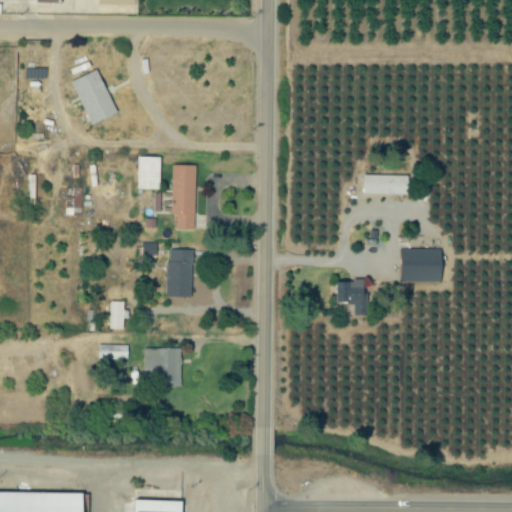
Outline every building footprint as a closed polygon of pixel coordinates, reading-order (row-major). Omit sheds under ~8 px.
[(116,113),(96,69),(70,81),(90,125),(116,113)] [(159,190),(160,157),(137,157),(136,189),(159,190)] [(175,229),(194,230),(196,166),(172,165),(171,216),(175,216),(175,229)] [(407,176),(362,175),(362,194),(407,195),(407,176)] [(82,217),(83,188),(66,188),(65,216),(82,217)] [(192,250),(167,249),(166,298),(192,298),(192,250)] [(440,282),(440,250),(400,249),(399,282),(440,282)] [(334,281),(334,304),(353,303),(353,315),(366,315),(365,280),(334,281)] [(110,330),(123,330),(124,319),(126,319),(126,302),(110,302),(110,330)] [(98,359),(128,360),(128,346),(98,345),(98,359)] [(181,387),(180,348),(143,349),(144,381),(155,381),(156,388),(181,387)] [(0,511),(79,511),(80,495),(0,493),(0,511)] [(131,511),(179,511),(179,502),(132,501),(131,511)]
